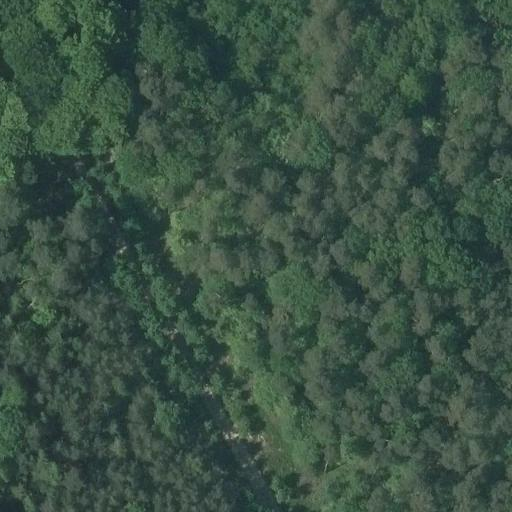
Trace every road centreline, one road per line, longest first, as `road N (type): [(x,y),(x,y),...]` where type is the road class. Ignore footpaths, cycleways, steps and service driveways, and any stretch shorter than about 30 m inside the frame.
road 1 (track): [(9,0),(68,142),(272,511)]
road 2 (track): [(0,121),(238,511)]
